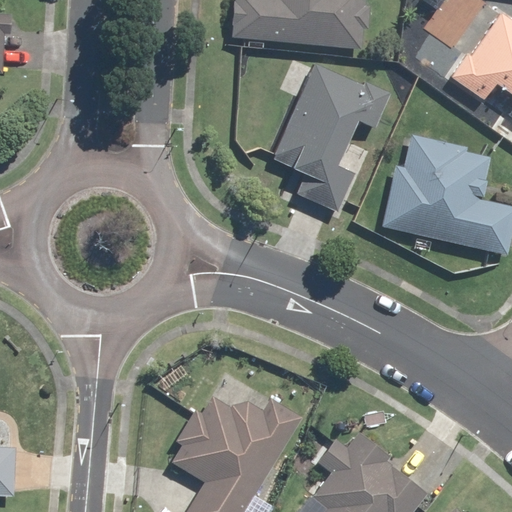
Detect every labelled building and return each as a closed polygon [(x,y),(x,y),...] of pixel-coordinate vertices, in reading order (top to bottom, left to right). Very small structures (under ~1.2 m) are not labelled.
[(227,0),(224,40),(356,52),(360,0),(227,0)] [(511,24),(489,8),(441,79),(511,127),(511,24)] [(368,129),(384,92),(307,60),(263,164),(296,178),(288,197),(332,215),(349,175),(328,166),(347,120),(368,129)] [(388,166),(374,229),(502,258),(511,211),(511,207),(476,200),(486,155),(403,137),(396,168),(388,166)] [(181,511),(238,511),(295,418),(263,399),(255,412),(240,403),(223,408),(204,397),(194,415),(186,410),(166,443),(174,448),(164,464),(198,485),(181,511)] [(407,511),(421,495),(380,464),(385,457),(352,433),(341,448),(330,440),(311,464),(323,473),(293,511),(407,511)] [(0,498),(7,499),(9,450),(0,449),(0,498)]
